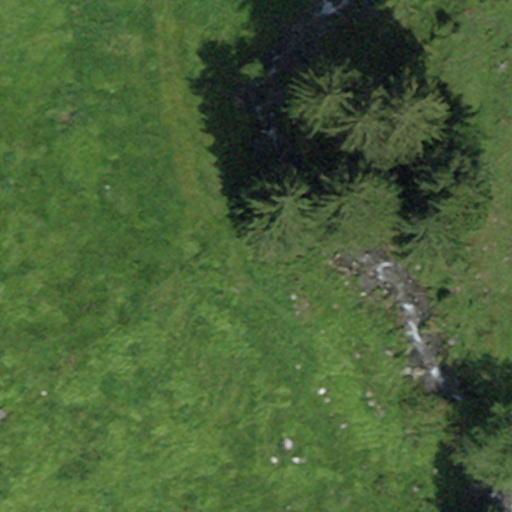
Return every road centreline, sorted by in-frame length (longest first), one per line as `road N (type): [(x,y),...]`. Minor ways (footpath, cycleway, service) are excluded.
road 1 (track): [(384,511),(263,306),(175,117),(160,0)]
road 2 (track): [(0,314),(42,225),(61,0)]
